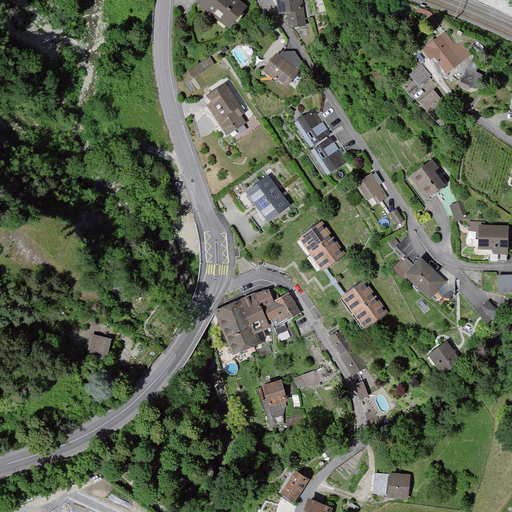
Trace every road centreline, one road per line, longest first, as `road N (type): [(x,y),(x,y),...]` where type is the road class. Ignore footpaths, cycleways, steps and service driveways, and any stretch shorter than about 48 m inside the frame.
road 1 (residential): [(266,0),(438,256),(511,268)]
road 2 (residential): [(213,286),(253,276),(287,285),(349,380),(356,443),(301,511)]
road 3 (unclassified): [(164,0),(166,87),(216,242),(213,286)]
road 4 (unclassified): [(178,351),(106,422),(0,467)]
road 5 (residential): [(511,142),(472,113),(424,60)]
